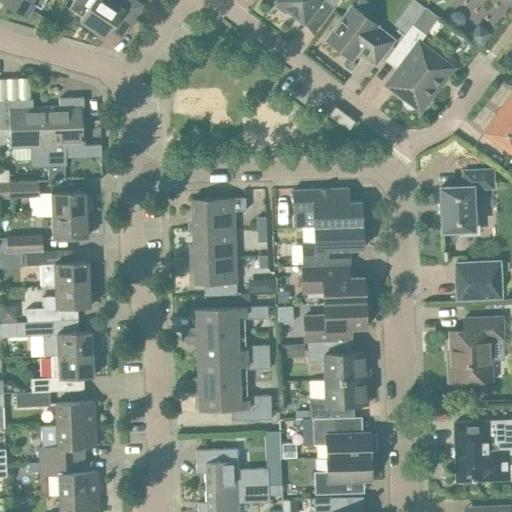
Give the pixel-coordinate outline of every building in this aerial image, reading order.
[(3,0),(3,1),(26,15),(33,3),(40,8),(44,0),(3,0)] [(81,16),(79,20),(104,36),(109,29),(120,37),(142,5),(135,0),(112,0),(112,1),(110,0),(73,0),(68,7),(81,16)] [(322,0),(332,7),(337,0),(276,0),(275,1),(278,3),(275,5),(285,12),(287,10),(304,23),(321,0),(322,0)] [(377,25),(368,18),(376,7),(366,0),(355,0),(326,39),(351,58),(358,50),(375,63),(393,39),(376,26),(377,25)] [(469,37),(481,46),(491,33),(477,23),(472,30),(464,24),(465,19),(463,14),(459,11),(454,11),(449,14),(445,20),(458,31),(468,38),(469,37)] [(420,110),(452,66),(419,42),(425,34),(412,24),(385,60),(397,69),(386,84),(402,96),(403,103),(409,108),(417,108),(420,110)] [(511,92),(483,130),(511,151),(511,92)] [(48,180),(64,180),(63,165),(66,165),(65,145),(85,145),(83,96),(59,97),(59,105),(46,106),(48,166),(48,180)] [(0,147),(29,146),(30,166),(48,166),(46,106),(32,106),(32,98),(0,99),(0,147)] [(335,105),(328,115),(348,130),(355,121),(335,105)] [(473,210),(472,186),(492,185),(492,169),(464,170),(464,185),(440,186),(441,204),(439,204),(439,214),(442,214),(442,229),(460,229),(460,232),(477,232),(476,210),(473,210)] [(38,181),(7,183),(8,197),(39,196),(38,181)] [(314,226),(361,225),(360,200),(348,200),(347,187),(292,189),(293,212),(313,211),(314,226)] [(88,195),(84,196),(84,190),(50,192),(51,215),(85,214),(85,208),(88,207),(89,206),(89,196),(88,195)] [(191,227),(233,225),(233,210),(245,210),(244,196),(191,198),(191,227)] [(85,214),(51,215),(52,238),(86,236),(85,214)] [(256,229),(266,228),(266,216),(256,216),(256,229)] [(191,227),(192,255),(234,253),(233,225),(191,227)] [(361,225),(314,226),(314,242),(302,242),(303,265),(336,264),(335,250),(362,249),(361,225)] [(266,228),(256,229),(257,241),(267,241),(266,228)] [(0,252),(21,251),(42,250),(41,234),(5,235),(5,237),(0,236),(0,252)] [(22,265),(43,264),(42,250),(21,251),(22,265)] [(236,294),(235,282),(234,253),(192,255),(193,283),(205,283),(205,294),(203,294),(203,295),(206,295),(236,294)] [(267,254),(257,255),(258,268),(268,267),(267,254)] [(54,271),(40,272),(41,286),(54,285),(88,284),(87,260),(53,262),(54,271)] [(456,299),(500,297),(499,261),(455,263),(456,299)] [(336,264),(303,265),(302,265),(303,291),(323,290),(324,303),(363,301),(363,298),(366,298),(366,286),(363,286),(362,276),(350,277),(350,263),(336,264)] [(274,292),(273,278),(259,279),(260,293),(274,292)] [(45,309),(77,307),(89,307),(88,284),(54,285),(55,296),(42,296),(42,307),(26,308),(26,321),(15,322),(45,321),(45,309)] [(238,305),(249,305),(249,293),(238,294),(238,305)] [(363,301),(324,303),(324,315),(304,316),(305,342),(307,341),(351,340),(351,326),(364,326),(364,316),(367,316),(367,304),(363,304),(363,301)] [(196,358),(268,356),(268,344),(237,345),(236,318),(267,317),(267,305),(194,307),(195,330),(180,330),(180,337),(195,336),(196,358)] [(10,306),(0,306),(0,312),(0,321),(15,320),(15,310),(10,306)] [(462,385),(464,380),(492,379),(491,359),(503,358),(502,316),(463,317),(464,330),(448,330),(450,362),(447,362),(448,381),(450,381),(453,385),(462,385)] [(90,330),(78,331),(46,332),(45,321),(15,322),(15,336),(39,335),(40,339),(42,340),(43,355),(50,355),(91,354),(90,330)] [(325,379),(366,378),(365,351),(351,352),(351,340),(307,341),(308,362),(324,361),(325,379)] [(293,356),(293,344),(281,344),(281,357),(293,356)] [(50,355),(51,378),(92,376),(91,354),(50,355)] [(268,356),(196,358),(197,380),(181,381),(182,387),(197,386),(198,409),(230,408),(230,420),(271,418),(270,394),(238,395),(237,369),(269,368),(268,356)] [(49,391),(49,378),(49,377),(30,378),(31,391),(15,392),(49,391)] [(366,378),(325,379),(325,397),(309,398),(310,417),(343,416),(353,416),(353,404),(367,404),(366,378)] [(49,391),(15,392),(16,406),(50,405),(49,391)] [(55,425),(94,424),(93,400),(54,402),(55,425)] [(326,457),(368,456),(368,431),(343,432),(343,416),(310,417),(310,418),(311,418),(312,444),(326,443),(326,457)] [(456,480),(509,478),(511,477),(511,419),(453,422),(456,480)] [(39,461),(71,460),(70,447),(95,446),(94,424),(55,425),(41,426),(42,446),(38,446),(39,461)] [(294,444),(281,444),(281,458),(294,457),(294,444)] [(268,484),(281,484),(281,483),(268,484),(267,467),(237,468),(236,447),(195,449),(196,472),(204,472),(205,487),(268,484)] [(368,456),(326,457),(327,470),(313,471),(314,493),(345,492),(345,480),(369,479),(368,456)] [(58,495),(97,493),(96,470),(71,471),(71,460),(39,461),(40,475),(57,474),(58,495)] [(268,484),(205,487),(205,501),(197,502),(197,511),(238,511),(238,502),(268,501),(268,494),(281,494),(281,484),(268,484)] [(98,511),(97,493),(58,495),(58,511),(98,511)] [(370,511),(353,511),(344,511),(343,496),(312,497),(312,511),(370,511)] [(297,511),(297,499),(282,500),(282,511),(297,511)]
